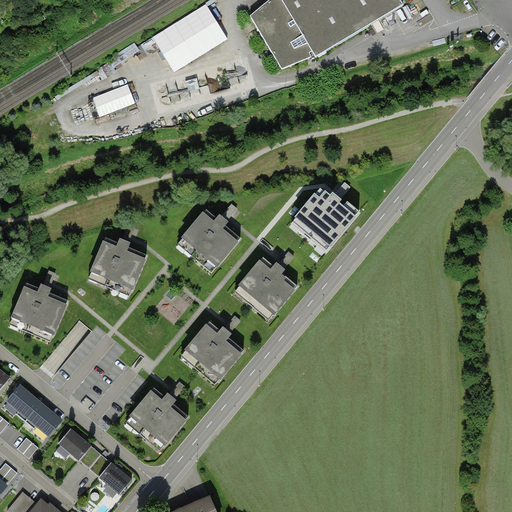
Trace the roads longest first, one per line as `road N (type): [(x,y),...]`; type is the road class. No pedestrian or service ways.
road 1 (residential): [(159,485),(511,61)]
road 2 (track): [(0,223),(179,174),(229,172),(310,135),(428,105),(473,108)]
road 3 (residential): [(159,485),(0,354)]
